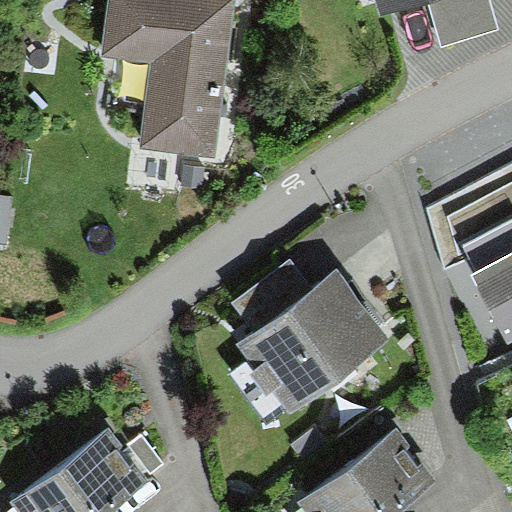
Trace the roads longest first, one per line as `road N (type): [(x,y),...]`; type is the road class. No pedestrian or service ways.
road 1 (residential): [(378,139),(479,489)]
road 2 (residential): [(378,139),(140,313)]
road 3 (residential): [(140,313),(202,511)]
road 4 (residential): [(140,313),(41,360),(0,364)]
road 5 (residential): [(511,68),(378,139)]
